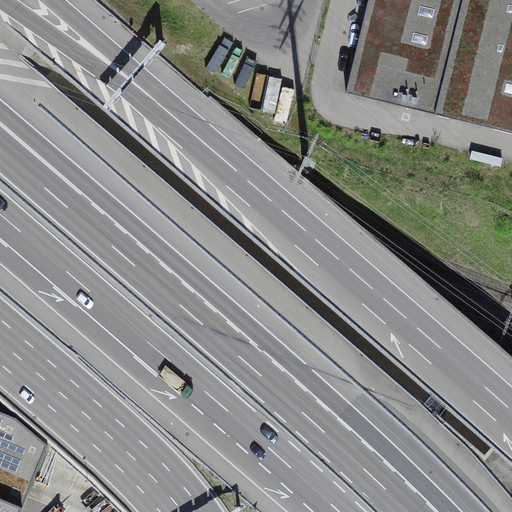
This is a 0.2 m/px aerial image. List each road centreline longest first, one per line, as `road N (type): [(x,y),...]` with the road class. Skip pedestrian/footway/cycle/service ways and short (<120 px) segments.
road 1 (motorway): [(407,511),(67,207)]
road 2 (motorway): [(0,213),(339,511)]
road 3 (motorway): [(511,422),(236,171)]
road 4 (motorway): [(236,171),(0,0)]
road 5 (motorway): [(236,171),(53,0)]
road 6 (motorway): [(0,342),(125,451),(181,511)]
